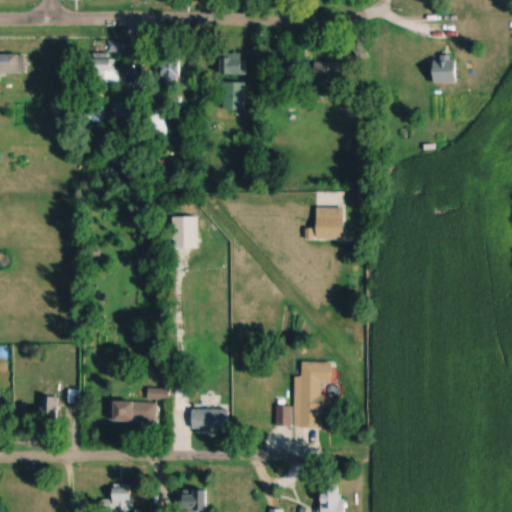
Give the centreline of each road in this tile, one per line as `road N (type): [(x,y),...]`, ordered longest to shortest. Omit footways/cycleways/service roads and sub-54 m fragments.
road 1 (residential): [(381,18),(0,23)]
road 2 (residential): [(248,452),(0,455)]
